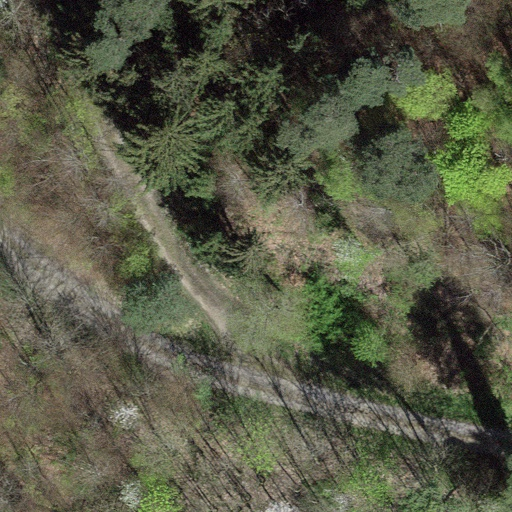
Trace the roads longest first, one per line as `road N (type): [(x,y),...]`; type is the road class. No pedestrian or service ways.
road 1 (track): [(0,235),(112,331),(180,369),(465,445),(511,450)]
road 2 (track): [(292,402),(178,265),(50,0)]
